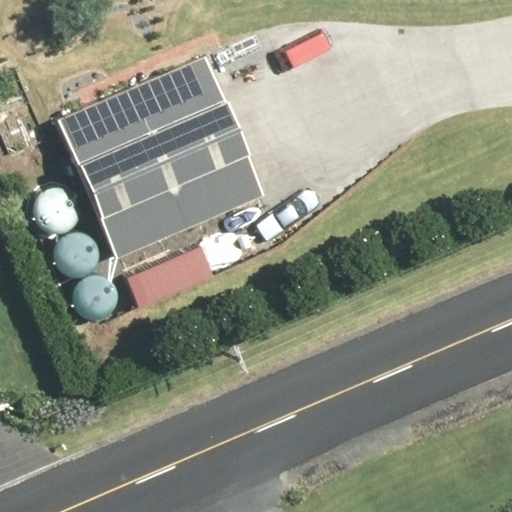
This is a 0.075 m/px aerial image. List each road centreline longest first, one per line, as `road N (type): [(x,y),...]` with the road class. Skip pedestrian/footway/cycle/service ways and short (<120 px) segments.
road 1 (residential): [(511,306),(228,429)]
road 2 (residential): [(228,429),(39,511)]
